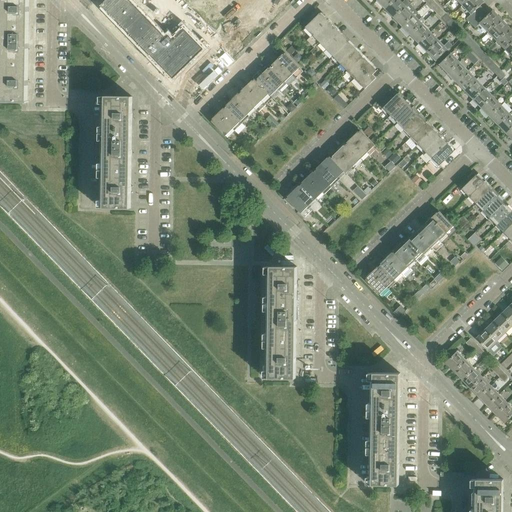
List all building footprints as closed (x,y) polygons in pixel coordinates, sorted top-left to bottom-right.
[(29,28),(28,0),(3,0),(3,28),(29,28)] [(106,0),(101,5),(103,7),(111,15),(112,16),(120,25),(122,26),(130,35),(132,36),(140,45),(141,46),(149,55),(151,56),(159,63),(173,79),(175,77),(183,69),(185,68),(188,65),(190,63),(193,60),(194,58),(197,55),(200,53),(203,50),(204,49),(185,29),(174,40),(170,36),(169,36),(167,38),(158,29),(148,19),(138,9),(129,0),(106,0)] [(224,0),(220,0),(215,5),(228,20),(236,12),(224,0)] [(239,0),(224,0),(236,12),(244,5),(239,0)] [(386,10),(395,0),(378,0),(377,1),(386,10)] [(394,18),(405,7),(408,4),(409,3),(405,0),(402,4),(398,0),(395,0),(386,10),(394,18)] [(434,0),(429,5),(433,9),(438,5),(434,0)] [(484,11),(480,7),(484,3),(481,0),(468,0),(462,6),(471,15),(466,20),(471,24),(484,11)] [(402,27),(413,16),(417,13),(408,4),(405,7),(394,18),(402,27)] [(215,5),(207,13),(221,27),(228,20),(215,5)] [(438,5),(433,9),(437,14),(442,9),(438,5)] [(442,9),(437,14),(441,18),(446,14),(442,9)] [(488,33),(501,20),(493,11),(488,15),(484,11),(471,24),(475,28),(480,24),(488,33)] [(207,13),(199,20),(213,35),(221,27),(207,13)] [(312,36),(327,21),(320,14),(305,28),(312,36)] [(446,14),(441,18),(446,23),(451,19),(446,14)] [(410,35),(422,24),(426,21),(422,17),(418,21),(413,16),(402,27),(410,35)] [(451,19),(446,23),(450,27),(454,22),(451,19)] [(497,41),(510,29),(501,20),(488,33),(497,41)] [(319,43),(334,28),(327,21),(312,36),(319,43)] [(454,22),(450,27),(454,31),(459,27),(454,22)] [(419,44),(430,33),(422,24),(410,35),(419,44)] [(28,65),(29,28),(3,28),(2,65),(28,65)] [(326,50),(341,35),(334,28),(319,43),(326,50)] [(505,50),(511,43),(511,31),(510,29),(497,41),(505,50)] [(428,53),(439,42),(430,33),(419,44),(428,53)] [(333,57),(348,43),(341,35),(326,50),(333,57)] [(467,44),(472,40),(467,35),(462,40),(467,44)] [(471,49),(476,44),(472,40),(467,44),(471,49)] [(436,61),(452,45),(448,42),(444,47),(439,42),(428,53),(436,61)] [(340,64),(355,50),(348,43),(333,57),(340,64)] [(475,53),(480,48),(476,44),(471,49),(475,53)] [(480,58),(485,53),(480,48),(475,53),(480,58)] [(347,71),(362,57),(355,50),(340,64),(347,71)] [(300,68),(285,53),(278,60),(293,75),(300,68)] [(484,62),(489,57),(485,53),(480,58),(484,62)] [(448,74),(459,63),(451,54),(439,65),(448,74)] [(354,79),(369,64),(362,57),(347,71),(354,79)] [(488,67),(493,62),(489,57),(484,62),(488,67)] [(293,75),(278,60),(271,67),(285,82),(293,75)] [(493,71),(498,66),(493,62),(488,67),(493,71)] [(456,83),(468,71),(459,63),(448,74),(456,83)] [(376,78),(373,75),(376,72),(369,64),(354,79),(362,86),(365,89),(376,78)] [(27,102),(28,65),(2,65),(2,102),(27,102)] [(497,76),(502,71),(498,66),(493,71),(497,76)] [(264,74),(280,91),(287,84),(285,82),(271,67),(264,74)] [(464,91),(476,80),(468,71),(456,83),(464,91)] [(506,76),(502,71),(497,76),(502,80),(506,76)] [(269,94),(273,99),(277,97),(278,95),(280,93),(281,91),(280,91),(264,74),(256,81),(269,94)] [(269,94),(256,81),(255,80),(248,87),(262,101),(269,94)] [(473,100),(484,89),(476,80),(464,91),(473,100)] [(262,101),(248,87),(241,93),(255,108),(259,112),(266,105),(262,101)] [(481,108),(493,98),(484,89),(473,100),(481,108)] [(390,116),(405,101),(398,95),(397,96),(392,91),(377,105),(382,110),(383,109),(390,116)] [(255,108),(241,93),(234,100),(248,115),(255,108)] [(132,134),(132,97),(107,97),(107,134),(132,134)] [(489,117),(501,106),(493,98),(481,108),(489,117)] [(248,115),(234,100),(226,107),(240,122),(248,115)] [(397,123),(412,109),(405,101),(390,116),(397,123)] [(497,125),(509,114),(501,106),(489,117),(497,125)] [(240,122),(226,107),(219,114),(233,129),(240,122)] [(404,130),(419,116),(412,109),(397,123),(404,130)] [(233,129),(219,114),(211,122),(217,128),(215,130),(225,140),(228,137),(226,136),(233,129)] [(506,134),(511,127),(511,117),(509,114),(497,125),(506,134)] [(411,137),(426,123),(419,116),(404,130),(411,137)] [(418,145),(432,130),(426,123),(411,137),(418,145)] [(425,152),(440,137),(432,130),(418,145),(425,152)] [(375,146),(367,137),(361,131),(354,138),(368,153),(375,146)] [(131,171),(132,134),(107,134),(106,171),(131,171)] [(432,159),(446,144),(440,137),(425,152),(432,159)] [(368,153),(354,138),(346,145),(361,160),(368,153)] [(439,167),(454,152),(446,144),(432,159),(439,167)] [(361,160),(346,145),(339,152),(354,167),(361,160)] [(354,167),(339,152),(332,159),(344,172),(346,174),(354,167)] [(344,172),(332,159),(330,157),(323,164),(338,179),(344,172)] [(330,186),(333,189),(340,182),(338,179),(323,164),(316,171),(330,186)] [(130,209),(131,171),(106,171),(105,208),(130,209)] [(330,186),(316,171),(309,178),(323,193),(330,186)] [(469,197),(484,183),(477,176),(462,190),(469,197)] [(323,193),(309,178),(301,185),(316,200),(323,193)] [(476,204),(490,190),(484,183),(469,197),(476,204)] [(316,200),(301,185),(294,192),(309,207),(316,200)] [(479,215),(483,211),(497,197),(490,190),(476,204),(473,207),(473,209),(478,214),(479,215)] [(287,199),(304,218),(312,210),(310,208),(309,207),(294,192),(287,199)] [(490,218),(504,204),(497,197),(483,211),(490,218)] [(497,226),(511,212),(504,204),(490,218),(497,226)] [(504,233),(511,225),(511,211),(511,212),(497,226),(504,233)] [(454,227),(446,219),(440,212),(433,219),(447,234),(454,227)] [(447,234),(433,219),(425,226),(440,241),(447,234)] [(440,241),(425,226),(418,233),(432,248),(440,241)] [(432,248),(418,233),(411,240),(423,253),(425,255),(432,248)] [(423,253),(411,240),(409,238),(402,245),(416,260),(423,253)] [(416,260),(402,245),(395,252),(409,266),(416,260)] [(412,270),(409,266),(395,252),(387,259),(402,273),(405,277),(412,270)] [(402,273),(387,259),(380,266),(394,280),(402,273)] [(394,280),(380,266),(372,273),(387,288),(394,280)] [(297,288),(297,284),(297,267),(271,267),(270,304),(297,304),(297,288)] [(387,288),(372,273),(365,280),(379,295),(387,288)] [(296,341),(296,321),(297,304),(270,304),(270,341),(296,341)] [(511,306),(511,305),(503,313),(511,322),(511,306)] [(511,326),(511,322),(503,313),(494,321),(505,333),(511,326)] [(505,333),(494,321),(485,330),(496,342),(505,333)] [(496,342),(485,330),(476,339),(487,350),(496,342)] [(479,347),(471,339),(466,344),(475,352),(479,347)] [(296,362),(296,357),(296,341),(270,341),(269,378),(295,379),(296,362)] [(479,356),(484,352),(479,347),(475,352),(479,356)] [(453,371),(465,360),(457,352),(445,363),(453,371)] [(462,380),(474,369),(465,360),(453,371),(462,380)] [(510,365),(505,360),(501,364),(506,369),(510,365)] [(504,372),(496,364),(491,369),(499,377),(504,372)] [(471,389),(482,378),(474,369),(462,380),(471,389)] [(509,377),(504,372),(499,377),(504,382),(509,377)] [(400,410),(400,390),(400,373),(374,373),(374,410),(400,410)] [(479,397),(490,386),(482,378),(471,389),(479,397)] [(487,406),(499,395),(490,386),(479,397),(487,406)] [(496,415),(508,404),(499,395),(487,406),(496,415)] [(504,423),(511,415),(511,407),(508,404),(496,415),(504,423)] [(399,448),(400,410),(374,410),(373,447),(399,448)] [(399,485),(399,448),(373,447),(373,484),(399,485)] [(502,511),(503,500),(503,496),(503,479),(477,479),(476,511),(502,511)]
